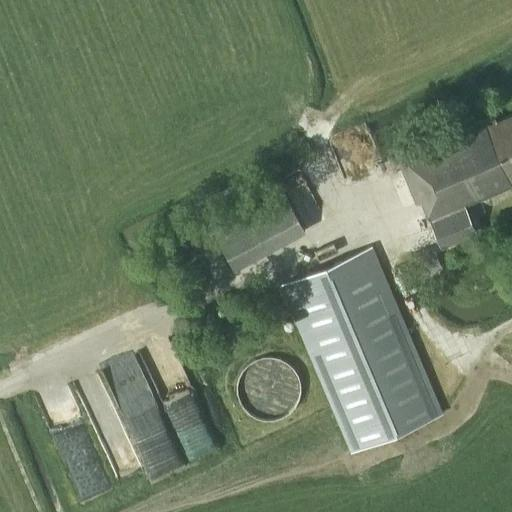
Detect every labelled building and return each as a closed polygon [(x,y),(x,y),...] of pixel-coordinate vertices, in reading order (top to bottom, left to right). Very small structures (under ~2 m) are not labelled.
[(511,112),(496,119),(493,114),(384,160),(389,170),(401,165),(417,203),(422,201),(440,246),(477,231),(465,203),(511,183),(511,112)] [(284,176),(290,187),(306,179),(300,168),(284,176)] [(211,223),(234,267),(305,229),(281,185),(211,223)] [(371,244),(279,283),(350,450),(442,411),(371,244)] [(433,245),(410,254),(419,275),(442,266),(433,245)] [(190,460),(221,445),(210,422),(179,438),(190,460)] [(135,450),(130,450),(131,440),(111,438),(108,471),(132,473),(135,450)]
